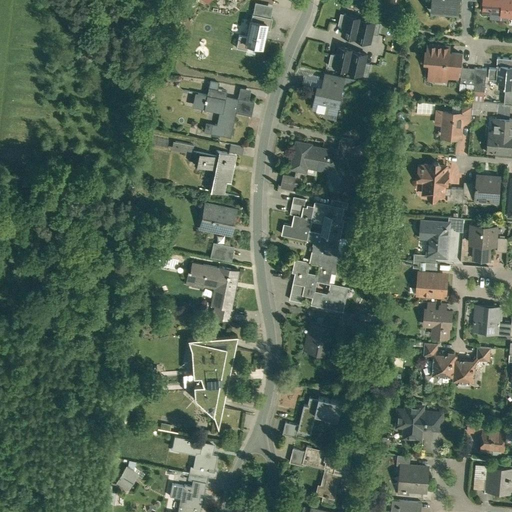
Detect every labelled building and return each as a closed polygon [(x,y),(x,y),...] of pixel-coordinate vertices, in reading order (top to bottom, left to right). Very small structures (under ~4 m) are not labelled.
[(434,0),(434,7),(458,9),(458,0),(434,0)] [(511,0),(483,0),(483,10),(502,12),(502,13),(511,14),(511,0)] [(256,3),(254,14),(269,17),(271,6),(256,3)] [(360,18),(360,15),(346,12),(343,24),(341,35),(356,38),(360,18)] [(251,13),(250,20),(264,23),(263,28),(269,29),(271,17),(269,17),(254,14),(251,13)] [(375,21),(360,18),(356,38),(355,41),(370,44),(372,33),(375,21)] [(250,20),(249,20),(246,37),(245,43),(260,46),(263,28),(264,23),(250,20)] [(245,43),(246,37),(237,35),(235,47),(244,48),(245,43)] [(334,66),(349,69),(353,49),(353,46),(339,43),(336,55),(334,66)] [(461,52),(444,51),(444,44),(430,43),(429,50),(427,50),(426,62),(434,62),(433,78),(446,79),(447,74),(458,75),(459,66),(460,66),(461,52)] [(349,69),(348,72),(363,75),(365,63),(367,52),(353,49),(349,69)] [(511,57),(498,57),(497,65),(501,65),(501,68),(490,67),(489,77),(500,78),(499,86),(506,87),(511,87),(511,84),(511,57)] [(476,67),(462,66),(461,81),(466,82),(466,83),(467,83),(467,82),(475,83),(476,67)] [(487,68),(476,67),(475,83),(486,84),(487,68)] [(344,76),(327,72),(324,87),(319,85),(314,107),(317,107),(317,110),(325,112),(326,109),(329,110),(329,107),(337,108),(344,76)] [(237,100),(226,98),(227,90),(209,86),(207,94),(198,92),(196,103),(222,109),(219,123),(216,123),(215,124),(214,132),(231,136),(236,112),(252,115),(255,101),(248,99),(238,97),(237,100)] [(248,99),(250,89),(240,87),(238,97),(248,99)] [(485,90),(474,90),(473,100),(483,101),(485,90)] [(502,94),(489,93),(488,101),(498,102),(501,102),(502,94)] [(483,101),(473,100),(472,105),(472,108),(483,109),(483,101)] [(488,101),(483,101),(483,109),(498,110),(498,102),(488,101)] [(501,102),(498,102),(498,110),(497,117),(510,118),(511,103),(504,103),(501,102)] [(472,105),(463,104),(462,112),(463,112),(462,120),(471,121),(472,108),(472,105)] [(462,112),(445,111),(445,112),(444,123),(446,125),(446,131),(453,132),(455,135),(461,135),(462,120),(463,112),(462,112)] [(445,112),(441,112),(438,112),(437,122),(443,122),(443,123),(444,123),(445,112)] [(497,117),(495,117),(494,131),(490,130),(488,149),(486,149),(486,150),(511,151),(511,117),(510,118),(497,117)] [(215,124),(206,122),(204,130),(214,132),(215,124)] [(353,139),(341,136),(338,149),(341,150),(343,156),(350,153),(352,158),(360,154),(353,139)] [(194,145),(173,141),(172,148),(192,152),(194,145)] [(311,144),(297,141),(292,167),(304,170),(305,165),(318,167),(320,158),(321,158),(323,148),(311,146),(311,144)] [(244,146),(232,144),(230,151),(243,153),(244,146)] [(338,149),(330,147),(330,150),(324,149),(324,148),(323,148),(321,158),(320,158),(318,167),(328,169),(330,168),(339,188),(354,181),(343,156),(341,150),(338,149)] [(217,151),(220,151),(219,156),(200,152),(197,162),(217,167),(212,191),(225,193),(227,182),(231,182),(234,170),(230,169),(233,153),(217,150),(217,151)] [(439,161),(435,161),(432,162),(432,164),(422,163),(421,175),(426,176),(425,191),(429,191),(428,193),(431,197),(436,197),(439,194),(440,192),(448,193),(447,200),(451,200),(452,186),(445,186),(446,177),(448,178),(449,170),(447,170),(447,166),(440,165),(441,163),(439,161)] [(295,176),(284,174),(281,187),(297,190),(298,184),(295,183),(296,176),(295,176)] [(488,177),(488,178),(485,178),(485,177),(484,176),(484,175),(482,175),(477,174),(476,193),(481,194),(480,199),(499,200),(501,179),(495,179),(495,178),(494,177),(493,176),(491,176),(490,176),(489,176),(489,177),(488,177)] [(473,184),(464,183),(464,187),(463,197),(472,198),(473,184)] [(464,187),(452,186),(451,200),(463,201),(463,197),(464,187)] [(306,199),(295,196),(293,203),(304,205),(306,199)] [(348,201),(336,199),(334,205),(344,207),(347,208),(348,201)] [(334,205),(316,201),(314,208),(312,220),(324,222),(322,233),(335,235),(336,232),(337,229),(336,229),(339,217),(341,218),(344,207),(334,205)] [(235,210),(209,204),(204,227),(230,233),(235,210)] [(302,216),(298,215),(295,225),(293,225),(291,235),(308,239),(310,230),(312,220),(314,208),(312,207),(312,205),(308,204),(308,206),(304,206),(303,210),(302,216)] [(465,217),(449,216),(448,223),(449,223),(449,227),(456,228),(456,231),(463,231),(465,217)] [(448,223),(422,220),(421,232),(430,232),(428,254),(437,255),(446,256),(449,227),(449,223),(448,223)] [(293,225),(285,223),(283,234),(291,235),(293,225)] [(497,226),(472,224),(470,242),(475,242),(474,257),(489,259),(491,243),(496,244),(497,226)] [(322,233),(310,230),(308,239),(315,241),(313,250),(340,256),(340,254),(338,253),(338,249),(334,248),(337,236),(322,233)] [(506,251),(507,238),(498,237),(497,250),(506,251)] [(233,248),(216,244),(214,256),(230,260),(230,259),(228,259),(231,248),(232,248),(233,248)] [(340,256),(313,250),(310,262),(320,264),(318,273),(317,280),(330,283),(332,273),(333,273),(334,267),(337,268),(340,256)] [(428,254),(415,252),(414,260),(421,260),(426,261),(436,262),(437,255),(428,254)] [(310,262),(303,260),(296,258),(293,272),(296,272),(294,282),(305,285),(304,290),(303,294),(313,296),(315,290),(317,280),(318,273),(308,271),(310,262)] [(239,269),(219,265),(219,266),(192,261),(190,269),(188,269),(188,271),(195,272),(192,284),(204,286),(204,285),(214,287),(211,304),(215,305),(215,304),(232,308),(239,269)] [(440,273),(427,272),(427,274),(420,274),(419,293),(445,295),(447,276),(440,275),(440,273)] [(346,286),(331,283),(330,289),(329,288),(328,291),(329,292),(329,293),(315,290),(313,296),(312,304),(343,310),(345,300),(343,299),(346,286)] [(303,295),(292,293),(290,299),(302,301),(303,295)] [(436,302),(428,301),(427,309),(435,310),(436,302)] [(232,308),(215,304),(215,305),(213,316),(232,320),(234,308),(232,308)] [(501,307),(477,305),(475,329),(504,331),(505,322),(500,321),(501,307)] [(427,309),(426,309),(424,323),(435,324),(434,335),(448,336),(448,325),(451,325),(452,311),(435,310),(427,309)] [(334,328),(312,323),(307,346),(329,351),(334,328)] [(238,334),(188,337),(191,347),(193,372),(193,374),(200,374),(203,382),(194,383),(194,384),(194,395),(213,411),(219,428),(238,334)] [(448,353),(437,352),(438,342),(424,341),(423,355),(433,356),(433,373),(453,375),(454,375),(455,358),(458,358),(458,357),(458,355),(455,351),(449,351),(448,353)] [(491,346),(477,345),(476,356),(474,359),(458,357),(458,358),(455,358),(454,375),(453,375),(453,379),(474,381),(476,361),(479,359),(490,360),(491,346)] [(193,372),(189,373),(183,373),(184,384),(190,384),(194,384),(194,383),(203,382),(200,374),(193,374),(193,372)] [(327,401),(312,398),(307,419),(300,418),(297,431),(311,434),(315,422),(322,423),(323,417),(338,420),(342,404),(354,407),(357,398),(345,395),(343,398),(329,395),(327,401)] [(422,406),(408,405),(407,413),(402,412),(401,421),(406,422),(405,435),(420,436),(421,423),(425,423),(425,426),(440,427),(441,413),(422,412),(422,406)] [(300,418),(288,415),(285,427),(297,431),(300,418)] [(483,418),(469,417),(467,430),(484,431),(484,424),(482,424),(483,418)] [(169,430),(170,424),(160,422),(159,428),(169,430)] [(505,426),(484,424),(484,431),(482,448),(503,450),(505,426)] [(213,445),(198,442),(198,440),(189,438),(190,437),(175,434),(174,440),(176,440),(175,448),(199,453),(197,467),(214,470),(217,454),(212,453),(213,445)] [(348,457),(326,451),(325,453),(311,449),(311,447),(307,446),(305,451),(294,448),(290,462),(303,465),(304,460),(329,466),(324,485),(336,488),(340,473),(344,474),(348,457)] [(487,464),(476,463),(474,487),(484,488),(487,464)] [(427,466),(403,464),(401,493),(409,493),(409,488),(425,490),(427,466)] [(511,466),(490,465),(488,484),(493,485),(493,489),(511,490),(511,466)] [(138,473),(127,466),(116,483),(128,490),(138,473)] [(214,470),(197,467),(196,473),(208,476),(216,477),(217,471),(214,470)] [(196,473),(190,472),(188,479),(206,482),(207,482),(208,476),(196,473)] [(199,511),(206,482),(188,479),(187,485),(185,484),(185,485),(173,483),(170,495),(171,495),(171,493),(183,495),(179,511),(199,511)] [(253,497),(246,495),(243,508),(251,509),(253,497)] [(417,511),(418,500),(400,499),(400,504),(398,504),(398,506),(399,507),(399,511),(417,511)]
